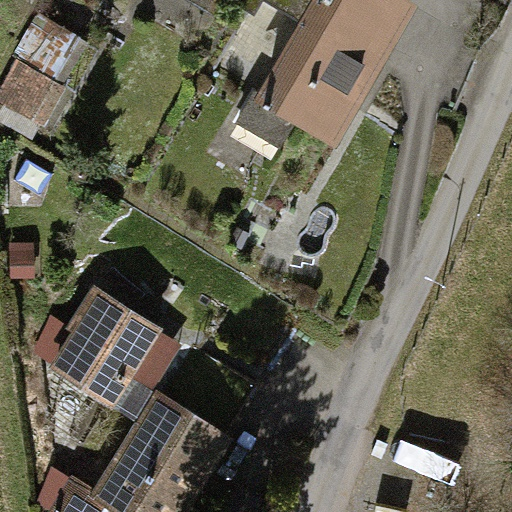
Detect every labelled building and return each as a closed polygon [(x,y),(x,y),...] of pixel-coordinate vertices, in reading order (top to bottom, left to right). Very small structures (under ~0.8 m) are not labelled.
[(255,91),(238,120),(280,144),(296,117),(331,137),(375,63),(367,58),(401,0),(270,0),(308,22),(264,96),(255,91)] [(66,30),(47,19),(4,91),(45,115),(59,90),(51,86),(38,78),(66,30)] [(79,37),(66,30),(38,78),(51,86),(79,37)] [(78,332),(55,367),(143,422),(99,492),(75,476),(74,478),(54,508),(54,509),(58,511),(176,511),(208,462),(198,456),(214,430),(127,375),(157,327),(97,290),(73,329),(78,332)] [(54,508),(74,478),(57,468),(38,499),(54,508)] [(261,511),(266,502),(215,475),(195,511),(261,511)]
